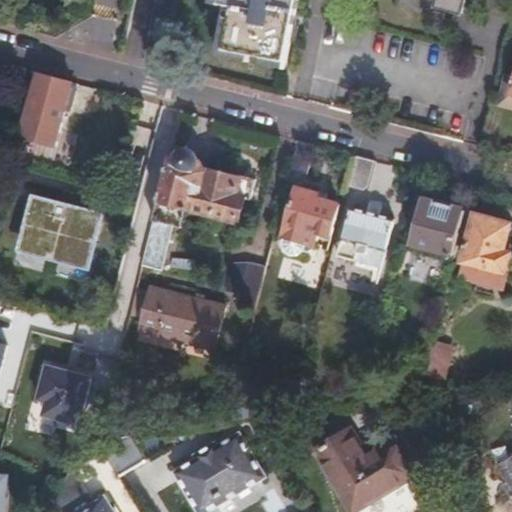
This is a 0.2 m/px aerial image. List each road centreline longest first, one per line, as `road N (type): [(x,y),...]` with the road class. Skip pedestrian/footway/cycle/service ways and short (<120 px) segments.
road 1 (residential): [(0,47),(511,179)]
road 2 (unknown): [(184,97),(127,254)]
